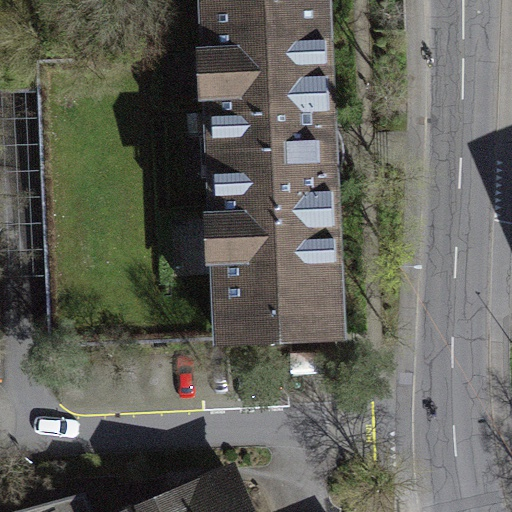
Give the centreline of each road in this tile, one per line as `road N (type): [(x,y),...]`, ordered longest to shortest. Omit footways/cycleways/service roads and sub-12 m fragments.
road 1 (residential): [(455,418),(0,429)]
road 2 (residential): [(458,0),(455,418)]
